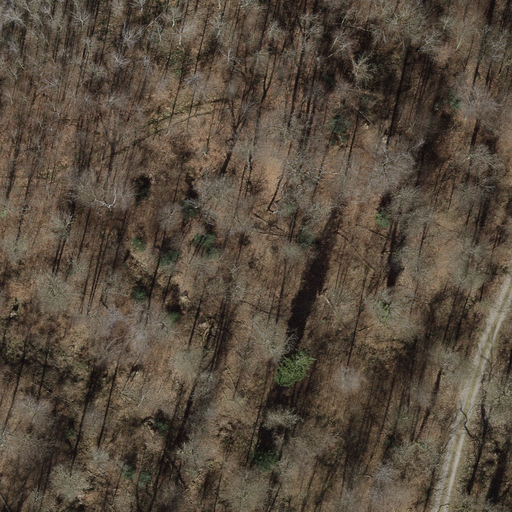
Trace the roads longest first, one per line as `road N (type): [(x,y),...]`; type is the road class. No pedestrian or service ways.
road 1 (track): [(511,258),(443,511)]
road 2 (track): [(82,0),(63,93),(0,205)]
